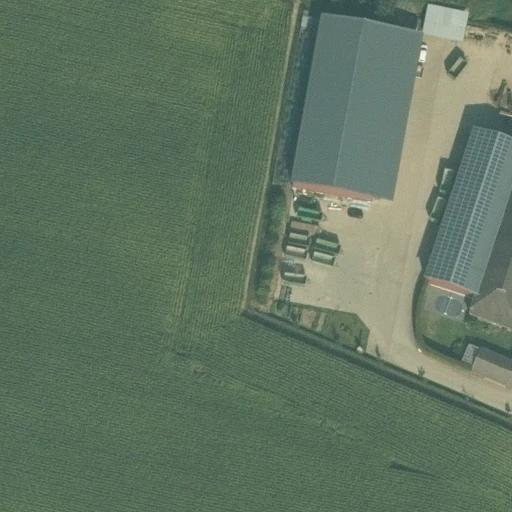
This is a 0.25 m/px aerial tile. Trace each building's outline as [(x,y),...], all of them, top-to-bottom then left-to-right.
[(467,19),(427,10),(421,39),(461,48),(467,19)] [(402,38),(322,24),(292,191),(372,205),(402,38)] [(421,42),(402,38),(372,205),(391,209),(421,42)] [(425,284),(474,300),(511,184),(511,149),(473,137),(425,284)] [(511,184),(474,300),(469,318),(511,334),(511,184)] [(481,380),(490,357),(480,353),(470,375),(481,380)] [(481,380),(506,390),(511,374),(511,366),(490,357),(481,380)]
